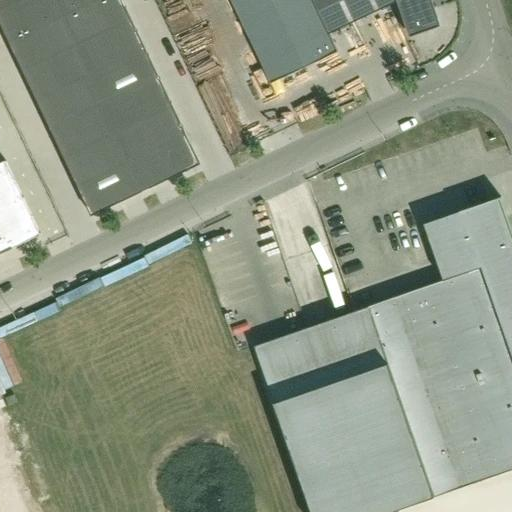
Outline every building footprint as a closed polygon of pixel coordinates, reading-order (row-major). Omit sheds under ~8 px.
[(122,0),(0,0),(0,22),(92,215),(201,164),(122,0)] [(244,0),(282,78),(338,52),(330,34),(398,1),(404,20),(410,37),(441,26),(435,9),(431,0),(244,0)] [(6,160),(0,163),(0,253),(41,235),(6,160)] [(358,173),(365,195),(379,190),(372,168),(358,173)] [(312,511),(387,511),(511,470),(511,469),(511,228),(501,197),(423,224),(443,281),(254,346),(312,511)]
